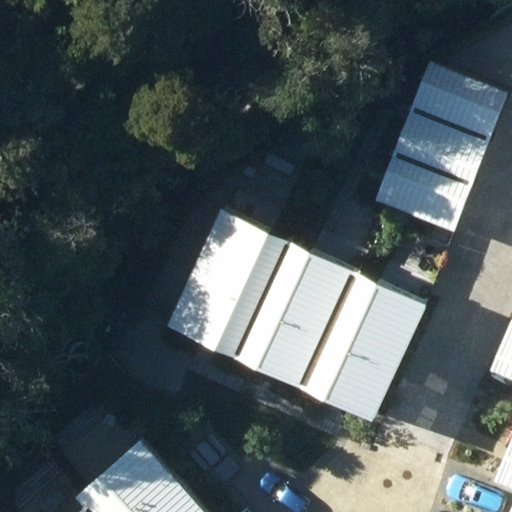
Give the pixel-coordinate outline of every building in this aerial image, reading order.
[(248,221),(161,191),(116,316),(203,346),(248,221)] [(334,252),(248,221),(203,346),(289,377),(334,252)] [(420,283),(334,252),(289,377),(375,408),(420,283)] [(212,511),(124,423),(64,483),(93,511),(212,511)] [(511,448),(501,479),(511,483),(511,448)] [(87,511),(60,484),(32,511),(87,511)]
